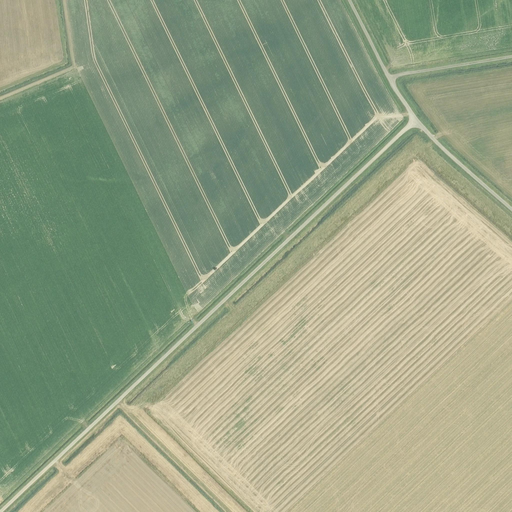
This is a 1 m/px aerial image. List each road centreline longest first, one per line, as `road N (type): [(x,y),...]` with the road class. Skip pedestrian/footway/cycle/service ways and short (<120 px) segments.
road 1 (unclassified): [(0,511),(415,120)]
road 2 (unclassified): [(415,120),(351,0)]
road 3 (unclassified): [(511,209),(415,120)]
road 4 (track): [(390,78),(511,57)]
